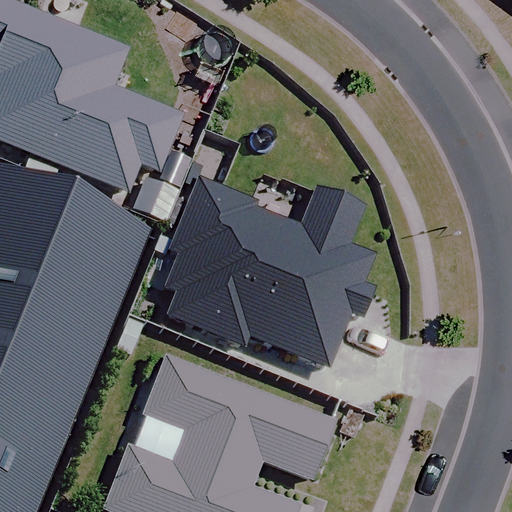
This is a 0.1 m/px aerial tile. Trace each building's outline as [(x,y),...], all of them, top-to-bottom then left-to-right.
[(208,0),(158,0),(204,14),(208,0)] [(128,53),(0,3),(0,67),(3,69),(0,76),(0,146),(129,196),(140,168),(159,176),(182,118),(112,91),(128,53)] [(201,26),(165,13),(152,50),(189,63),(201,26)] [(0,511),(42,511),(146,235),(0,180),(0,511)] [(177,194),(146,181),(134,212),(166,224),(177,194)] [(180,257),(167,291),(177,295),(167,319),(245,350),(249,339),(331,371),(352,316),(364,321),(375,293),(363,289),(374,259),(349,249),(364,210),(317,191),(301,231),(254,213),(257,205),(198,182),(170,253),(180,257)] [(335,426),(165,364),(145,418),(188,434),(175,468),(129,451),(106,511),(297,511),(298,511),(250,494),(261,464),(313,483),(335,426)]
